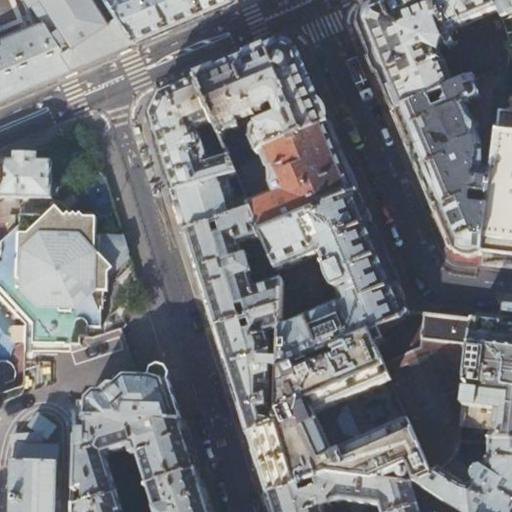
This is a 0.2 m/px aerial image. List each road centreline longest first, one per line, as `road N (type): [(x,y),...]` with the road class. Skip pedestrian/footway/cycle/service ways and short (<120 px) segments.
road 1 (residential): [(245,511),(111,92)]
road 2 (residential): [(319,8),(425,270),(447,285),(511,293)]
road 3 (secondary): [(111,92),(290,19)]
road 4 (secondary): [(0,140),(111,92)]
